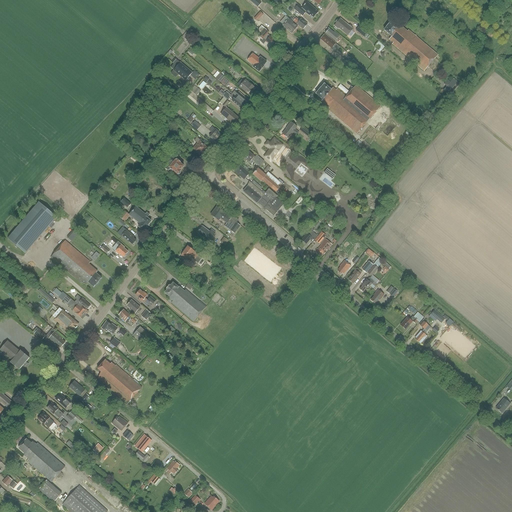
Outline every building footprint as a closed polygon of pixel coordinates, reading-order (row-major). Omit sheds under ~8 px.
[(298,4),(294,1),(290,5),(295,9),(298,4)] [(314,18),(319,12),(307,2),(302,8),(298,5),(295,9),(303,16),(306,12),(310,16),(311,15),(314,18)] [(260,12),(253,19),(257,22),(263,15),(260,12)] [(262,19),(267,24),(271,20),(266,15),(262,19)] [(303,29),(307,24),(301,19),(300,21),(296,18),(293,21),(303,29)] [(289,19),(283,26),(292,34),(298,27),(289,19)] [(336,24),(335,26),(338,29),(339,28),(348,36),(353,29),(344,22),(343,23),(340,20),(337,21),(336,22),(336,24)] [(425,71),(438,56),(409,31),(408,32),(401,26),(399,28),(392,21),(384,31),(392,37),(390,40),(394,43),(393,45),(425,71)] [(356,30),(364,37),(368,32),(360,25),(356,30)] [(263,44),(266,41),(272,47),(276,41),(270,36),(268,34),(269,32),(262,26),(255,33),(262,40),(260,42),(263,44)] [(335,41),(340,36),(334,32),(330,29),(326,34),(335,41)] [(332,49),(336,43),(326,34),(321,40),(332,49)] [(380,52),(385,47),(379,42),(376,45),(378,47),(376,49),(380,52)] [(259,59),(253,54),(248,60),(254,65),(253,67),(259,72),(262,68),(264,66),(267,62),(260,57),(259,59)] [(362,68),(353,59),(350,63),(359,71),(362,68)] [(184,80),(191,73),(176,61),(171,67),(174,69),(173,71),(184,80)] [(237,78),(241,74),(234,68),(231,71),(234,73),(232,74),(237,78)] [(225,78),(220,73),(216,78),(221,82),(225,78)] [(443,90),(450,96),(460,84),(454,78),(450,82),(448,80),(444,84),(447,86),(443,90)] [(252,89),(254,87),(245,80),(239,87),(244,91),(245,90),(250,94),(253,91),(252,89)] [(357,134),(381,106),(356,86),(346,97),(337,89),(336,90),(334,88),(332,90),(325,84),(316,94),(319,97),(317,99),(321,103),(322,102),(330,108),(329,110),(357,134)] [(230,96),(233,99),(231,101),(242,109),(243,107),(244,108),(246,106),(234,97),(235,96),(232,94),(231,95),(227,92),(225,93),(224,92),(222,89),(219,92),(223,96),(226,99),(228,101),(231,98),(229,97),(230,96)] [(232,94),(235,96),(234,97),(246,106),(247,104),(246,103),(248,101),(249,100),(239,92),(237,94),(234,91),(232,94)] [(223,98),(219,103),(225,108),(229,103),(223,98)] [(233,125),(238,119),(226,108),(220,115),(229,122),(230,122),(233,125)] [(193,113),(188,120),(191,122),(196,116),(193,113)] [(427,122),(426,121),(422,118),(417,123),(421,127),(422,128),(427,122)] [(191,125),(197,130),(201,126),(195,121),(191,125)] [(296,136),(298,133),(295,130),(297,127),(291,122),(288,127),(288,128),(283,135),(288,138),(292,133),(296,136)] [(216,143),(221,136),(217,133),(218,132),(212,127),(209,131),(212,134),(209,137),(216,143)] [(312,134),(303,127),(300,131),(309,138),(312,134)] [(163,146),(167,142),(161,136),(157,141),(163,146)] [(205,151),(207,148),(200,142),(201,140),(198,137),(194,141),(197,143),(193,149),(198,153),(198,152),(202,155),(206,152),(205,151)] [(282,145),(278,142),(278,141),(274,138),(270,144),(268,142),(265,145),(271,149),(265,157),(271,162),(278,152),(278,151),(282,145)] [(247,151),(243,157),(252,164),(254,162),(255,163),(260,167),(264,162),(257,155),(255,158),(247,151)] [(180,172),(184,167),(180,163),(180,162),(177,159),(176,160),(170,154),(166,159),(170,162),(165,169),(168,172),(170,170),(178,176),(181,172),(180,172)] [(245,181),(251,174),(240,166),(235,172),(245,181)] [(267,175),(258,168),(253,174),(261,181),(262,180),(280,195),(282,192),(279,189),(280,188),(272,181),(273,180),(271,178),(270,179),(266,176),(267,175)] [(261,188),(254,181),(252,183),(249,181),(246,187),(247,188),(243,192),(257,203),(258,203),(274,216),(284,204),(276,198),(277,196),(269,189),(266,193),(261,189),(261,188)] [(124,198),(120,202),(127,208),(131,204),(124,198)] [(25,254),(57,217),(39,202),(8,239),(25,254)] [(143,231),(152,221),(148,218),(150,215),(147,212),(145,214),(136,207),(129,215),(130,216),(140,224),(138,227),(143,231)] [(217,207),(211,215),(219,221),(221,219),(227,223),(226,224),(231,228),(230,230),(235,234),(241,226),(237,223),(238,221),(232,216),(231,218),(224,214),(225,213),(217,207)] [(125,211),(119,218),(125,222),(130,216),(129,215),(125,211)] [(117,221),(124,227),(126,225),(119,218),(117,221)] [(209,241),(215,233),(211,230),(210,232),(203,226),(198,233),(209,241)] [(132,244),(136,241),(133,238),(134,237),(126,230),(121,236),(129,243),(130,242),(132,244)] [(310,231),(302,241),(307,244),(312,238),(315,240),(317,236),(310,231)] [(322,232),(315,240),(319,244),(326,236),(322,232)] [(115,239),(112,236),(110,239),(119,246),(115,251),(120,255),(120,254),(124,257),(124,256),(125,256),(126,255),(126,254),(128,252),(124,248),(124,247),(121,245),(122,245),(118,241),(115,239)] [(333,245),(325,239),(321,244),(322,245),(318,249),(318,248),(316,250),(317,252),(316,253),(321,256),(323,253),(325,255),(333,245)] [(94,287),(102,278),(96,273),(97,271),(89,264),(90,262),(65,241),(51,258),(81,284),(82,283),(86,284),(88,282),(94,287)] [(110,251),(103,245),(101,248),(107,254),(110,251)] [(266,253),(258,246),(246,262),(253,268),(266,253)] [(198,263),(201,258),(195,253),(196,252),(188,247),(187,248),(187,247),(184,250),(185,251),(181,256),(187,260),(188,258),(190,260),(191,258),(198,263)] [(368,249),(365,253),(372,257),(375,254),(368,249)] [(261,275),(274,260),(266,253),(253,268),(261,275)] [(282,266),(274,260),(261,275),(269,282),(282,266)] [(344,274),(350,266),(344,261),(340,266),(340,267),(338,270),(339,270),(338,272),(341,274),(342,273),(344,274)] [(373,265),(374,265),(368,273),(372,277),(374,275),(376,276),(380,270),(378,268),(381,264),(377,261),(373,265)] [(371,267),(368,264),(367,266),(366,266),(362,271),(366,273),(370,268),(371,267)] [(277,288),(290,273),(282,266),(269,282),(277,288)] [(362,272),(358,268),(348,280),(353,284),(361,275),(360,274),(362,272)] [(364,285),(361,290),(364,292),(368,288),(369,288),(372,284),(373,285),(375,282),(370,278),(368,281),(367,280),(363,285),(364,285)] [(194,321),(206,307),(185,289),(184,291),(179,286),(179,287),(174,283),(171,286),(170,285),(167,289),(168,290),(165,293),(170,297),(169,298),(173,301),(172,303),(194,321)] [(52,304),(55,301),(41,288),(38,291),(52,304)] [(56,289),(53,293),(76,313),(75,314),(80,317),(87,310),(86,309),(78,302),(77,303),(74,301),(74,302),(63,292),(62,293),(56,289)] [(395,289),(390,295),(393,298),(398,292),(395,289)] [(150,302),(148,300),(145,298),(148,295),(145,293),(144,293),(140,290),(136,295),(139,299),(139,300),(142,302),(147,306),(150,302)] [(380,301),(384,295),(379,290),(374,295),(375,296),(373,299),(374,300),(372,301),(376,304),(379,300),(380,301)] [(76,299),(74,301),(77,303),(78,302),(86,309),(87,308),(88,308),(90,305),(88,303),(85,301),(85,300),(82,298),(78,295),(75,298),(76,299)] [(137,311),(140,308),(131,301),(127,306),(130,308),(129,309),(136,315),(138,312),(137,311)] [(71,333),(78,324),(59,308),(53,316),(56,319),(54,321),(64,330),(66,332),(68,331),(71,333)] [(130,316),(123,310),(119,315),(122,318),(122,319),(127,323),(128,323),(129,322),(129,321),(132,317),(130,316)] [(445,319),(435,310),(431,315),(441,323),(445,319)] [(147,321),(152,315),(147,311),(142,317),(147,321)] [(408,317),(401,326),(406,330),(413,322),(416,324),(418,321),(420,322),(421,320),(420,318),(422,316),(417,313),(415,315),(417,317),(415,319),(413,316),(410,319),(408,317)] [(113,334),(117,328),(112,324),(111,325),(106,321),(102,328),(107,331),(108,330),(113,334)] [(424,322),(420,326),(424,329),(422,332),(421,331),(415,338),(416,339),(421,344),(427,336),(425,333),(427,330),(426,329),(428,325),(424,322)] [(152,337),(140,327),(132,336),(144,346),(152,337)] [(57,333),(52,328),(45,338),(50,342),(51,341),(57,347),(58,346),(61,348),(65,343),(62,340),(63,339),(57,334),(57,333)] [(35,334),(42,340),(46,335),(38,329),(35,334)] [(165,335),(169,339),(174,333),(170,330),(165,335)] [(120,343),(114,338),(110,344),(117,348),(120,343)] [(8,341),(0,351),(12,360),(10,363),(19,371),(23,366),(24,366),(27,363),(26,362),(30,358),(21,351),(20,352),(8,341)] [(128,404),(142,387),(116,365),(115,366),(112,363),(111,364),(105,360),(98,369),(101,372),(98,378),(128,404)] [(80,396),(85,390),(74,381),(69,387),(80,396)] [(0,401),(7,408),(12,402),(1,392),(0,393),(0,401)] [(55,398),(66,408),(71,403),(60,393),(55,398)] [(86,394),(81,400),(83,403),(84,402),(86,403),(89,399),(88,398),(89,396),(86,394)] [(502,415),(511,405),(505,399),(497,409),(499,410),(498,411),(502,415)] [(59,419),(63,414),(51,403),(47,407),(59,419)] [(77,415),(72,410),(69,414),(74,418),(75,417),(78,420),(77,420),(80,423),(82,421),(76,416),(77,415)] [(49,428),(54,422),(43,412),(38,418),(49,428)] [(117,417),(112,423),(121,431),(128,423),(123,419),(122,419),(119,417),(118,418),(117,417)] [(129,441),(133,436),(127,430),(123,436),(129,441)] [(144,435),(135,446),(142,452),(151,441),(144,435)] [(26,439),(18,448),(24,453),(23,455),(28,459),(27,461),(51,483),(65,467),(38,443),(36,445),(32,442),(31,443),(26,439)] [(72,449),(75,446),(69,441),(66,444),(72,449)] [(107,449),(98,460),(100,462),(109,451),(107,449)] [(145,456),(139,451),(135,455),(148,466),(157,456),(150,451),(145,456)] [(176,470),(180,466),(175,462),(174,463),(173,461),(167,469),(168,470),(167,472),(169,474),(170,473),(170,474),(171,473),(172,474),(174,472),(175,474),(178,471),(176,470)] [(154,484),(159,478),(153,474),(149,479),(154,484)] [(7,486),(13,480),(8,476),(2,482),(7,486)] [(46,479),(38,489),(53,502),(61,493),(46,479)] [(107,511),(108,511),(79,486),(62,505),(70,511),(107,511)] [(189,498),(193,493),(188,489),(184,494),(185,495),(184,496),(187,499),(188,497),(189,498)] [(195,495),(190,501),(194,505),(200,500),(195,495)] [(211,496),(205,504),(212,510),(219,502),(214,497),(213,498),(211,496)]
